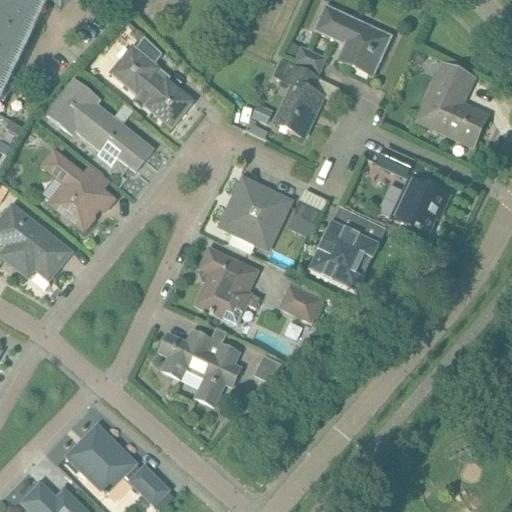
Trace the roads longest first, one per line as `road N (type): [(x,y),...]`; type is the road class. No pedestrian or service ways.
road 1 (unclassified): [(278,511),(453,305),(511,211)]
road 2 (residential): [(95,389),(148,309),(186,225),(181,199)]
road 3 (residential): [(181,199),(148,208),(42,340)]
road 4 (residential): [(236,511),(95,389)]
road 5 (residential): [(181,199),(226,138),(283,164)]
road 6 (residential): [(95,389),(0,486)]
